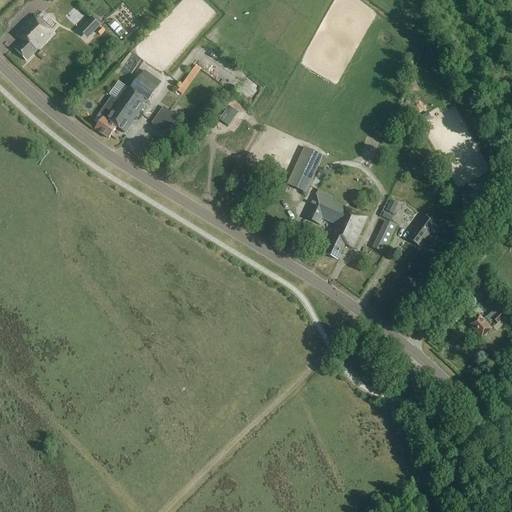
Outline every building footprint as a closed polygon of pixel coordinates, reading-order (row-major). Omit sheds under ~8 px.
[(139,20),(145,14),(140,10),(134,15),(139,20)] [(27,61),(53,35),(34,16),(15,35),(23,42),(16,50),(27,61)] [(77,32),(86,41),(99,27),(90,19),(77,32)] [(196,65),(177,91),(182,95),(201,69),(196,65)] [(127,86),(116,100),(112,97),(105,107),(103,108),(99,105),(96,110),(100,113),(100,114),(105,117),(96,130),(109,139),(117,127),(126,133),(161,83),(144,71),(130,89),(127,86)] [(220,119),(224,122),(233,109),(228,106),(225,110),(226,110),(220,119)] [(179,119),(163,107),(151,124),(168,135),(179,119)] [(207,115),(191,139),(195,142),(212,118),(207,115)] [(305,147),(302,152),(287,184),(305,193),(323,156),(305,147)] [(490,178),(478,193),(486,199),(497,184),(490,178)] [(318,191),(305,219),(320,225),(323,219),(335,225),(322,254),(337,261),(344,245),(353,249),(367,218),(331,201),(333,197),(318,191)] [(393,215),(398,204),(392,201),(386,211),(393,215)] [(475,201),(467,211),(473,216),(481,206),(475,201)] [(272,207),(269,212),(278,217),(281,213),(272,207)] [(391,222),(393,217),(384,213),(382,217),(391,222)] [(429,239),(439,226),(424,215),(414,228),(416,229),(409,239),(420,246),(427,237),(429,239)] [(385,221),(378,236),(390,241),(397,226),(385,221)] [(375,243),(372,249),(383,254),(386,248),(375,243)] [(500,312),(493,319),(497,323),(504,317),(500,312)] [(484,319),(480,315),(469,325),(482,338),(492,329),(489,325),(491,323),(486,318),(484,319)]
